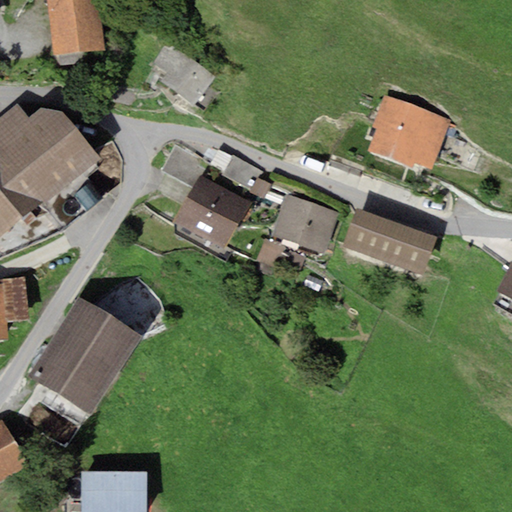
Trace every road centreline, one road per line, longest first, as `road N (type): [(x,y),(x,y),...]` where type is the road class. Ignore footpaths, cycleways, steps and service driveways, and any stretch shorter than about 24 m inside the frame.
road 1 (residential): [(127,136),(201,135),(424,221),(511,231)]
road 2 (residential): [(0,390),(104,239)]
road 3 (residential): [(127,136),(68,101),(0,96)]
